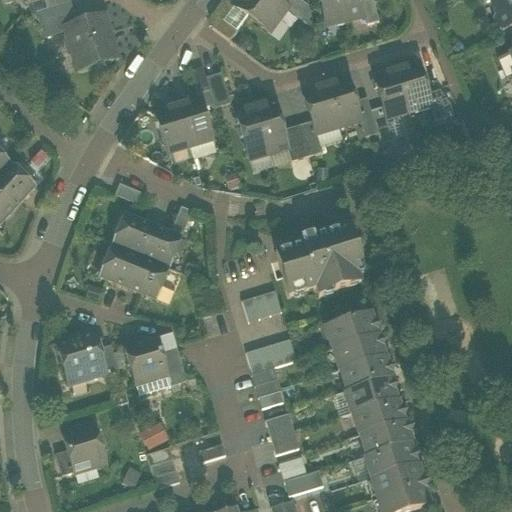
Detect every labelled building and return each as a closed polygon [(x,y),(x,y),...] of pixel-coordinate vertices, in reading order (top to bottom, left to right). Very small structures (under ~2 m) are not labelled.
[(43,0),(47,11),(70,4),(68,0),(43,0)] [(233,8),(234,9),(247,19),(268,34),(285,11),(286,10),(273,0),(272,0),(239,0),(233,8)] [(285,11),(313,31),(308,9),(296,0),(272,0),(273,0),(286,10),(285,11)] [(325,27),(344,23),(339,0),(315,0),(317,7),(320,8),(325,27)] [(339,0),(344,23),(364,18),(361,4),(360,0),(339,0)] [(497,29),(502,32),(511,27),(511,0),(495,0),(491,2),(491,3),(497,17),(494,21),(497,29)] [(211,30),(230,44),(237,34),(236,34),(223,24),(234,9),(233,8),(224,1),(209,21),(211,30)] [(364,18),(367,28),(378,25),(373,2),(361,4),(364,18)] [(76,26),(70,4),(47,11),(35,15),(43,41),(66,35),(64,29),(76,26)] [(236,34),(247,19),(234,9),(223,24),(236,34)] [(66,35),(78,73),(117,61),(104,17),(76,26),(64,29),(66,35)] [(511,56),(497,62),(505,81),(511,79),(511,81),(511,56)] [(419,67),(396,74),(408,114),(430,107),(431,107),(428,97),(419,67)] [(198,96),(209,93),(205,81),(202,70),(191,73),(198,96)] [(395,118),(408,114),(396,74),(373,81),(382,111),(385,121),(386,121),(395,118)] [(221,76),(205,81),(209,93),(215,111),(230,106),(221,76)] [(348,82),(325,89),(337,129),(359,123),(360,122),(355,105),(348,82)] [(315,136),(337,129),(325,89),(302,96),(311,125),(314,136),(315,136)] [(430,107),(435,124),(453,119),(450,107),(439,93),(428,97),(431,107),(430,107)] [(364,140),(377,136),(370,114),(366,101),(355,105),(360,122),(359,123),(364,140)] [(200,103),(177,110),(189,150),(212,143),(200,103)] [(274,104),(254,110),(268,156),(287,150),(282,133),(282,130),(284,128),(281,119),(278,118),(274,104)] [(167,157),(189,150),(177,110),(154,117),(166,157),(167,157)] [(249,162),(268,156),(254,110),(235,116),(239,130),(237,132),(239,141),(243,142),(249,162)] [(382,111),(370,114),(377,136),(380,147),(392,143),(386,121),(385,121),(382,111)] [(402,141),(395,118),(386,121),(392,143),(402,141)] [(311,125),(299,128),(309,159),(321,156),(320,150),(315,136),(314,136),(311,125)] [(291,165),(309,159),(299,128),(282,133),(287,150),(291,165)] [(119,147),(137,157),(143,147),(135,143),(140,135),(130,129),(119,147)] [(341,144),(337,129),(315,136),(320,150),(341,144)] [(212,143),(189,150),(192,161),(193,163),(216,156),(212,143)] [(189,150),(167,157),(171,168),(192,161),(189,150)] [(287,150),(268,156),(272,170),(291,165),(287,150)] [(253,176),(272,170),(268,156),(249,162),(253,176)] [(0,227),(35,190),(0,157),(0,227)] [(115,198),(136,207),(141,196),(119,187),(115,198)] [(171,232),(182,237),(192,215),(181,210),(171,232)] [(99,281),(155,304),(160,291),(181,240),(125,217),(99,281)] [(315,291),(318,300),(323,298),(321,294),(332,291),(334,295),(360,287),(354,267),(361,265),(350,229),(337,232),(334,231),(329,232),(327,235),(314,239),(313,238),(300,242),(302,247),(288,251),(285,250),(280,251),(278,254),(275,255),(288,299),(293,298),(292,294),(303,291),(304,294),(315,291)] [(174,296),(160,291),(155,304),(169,309),(174,296)] [(193,298),(200,320),(223,313),(216,291),(193,298)] [(242,305),(248,326),(281,316),(274,295),(242,305)] [(332,353),(333,353),(333,352),(376,339),(375,336),(378,330),(372,326),(369,317),(325,330),(332,353)] [(55,347),(66,383),(81,379),(83,382),(105,376),(106,375),(99,352),(94,335),(55,347)] [(156,340),(161,355),(176,350),(171,335),(156,340)] [(340,375),(341,375),(340,374),(383,361),(381,352),(384,346),(378,343),(377,338),(376,339),(333,352),(333,353),(340,375)] [(123,350),(135,388),(166,378),(167,378),(161,355),(156,340),(123,350)] [(245,357),(252,378),(274,371),(296,365),(289,343),(245,357)] [(105,376),(106,379),(118,376),(110,349),(99,352),(106,375),(105,376)] [(166,378),(170,390),(186,385),(176,350),(161,355),(167,378),(166,378)] [(341,375),(347,395),(389,383),(391,383),(390,379),(393,372),(387,369),(384,360),(383,361),(340,374),(341,375)] [(251,378),(254,390),(277,383),(274,371),(252,378),(251,378)] [(166,378),(135,388),(139,400),(170,390),(166,378)] [(68,387),(83,382),(81,379),(66,383),(68,387)] [(281,394),(277,383),(254,390),(258,401),(281,394)] [(352,419),(353,419),(352,417),(395,404),(393,396),(396,390),(390,386),(389,383),(347,395),(345,396),(351,417),(352,419)] [(284,406),(281,394),(258,401),(261,413),(284,406)] [(351,417),(345,396),(332,400),(339,421),(351,417)] [(359,439),(360,439),(403,426),(402,422),(405,416),(399,413),(396,404),(395,404),(352,417),(353,419),(359,439)] [(265,425),(270,442),(293,435),(288,418),(265,425)] [(360,439),(366,459),(367,460),(409,448),(411,448),(408,439),(411,432),(405,429),(404,425),(403,426),(360,439)] [(159,426),(138,437),(148,455),(169,444),(159,426)] [(85,469),(86,473),(95,470),(106,467),(95,429),(62,438),(66,454),(72,473),(85,469)] [(298,453),(293,435),(270,442),(275,459),(298,453)] [(198,455),(202,466),(225,459),(221,448),(198,455)] [(371,483),(372,483),(372,482),(415,469),(414,466),(417,459),(411,456),(409,448),(367,460),(366,459),(364,460),(365,461),(371,483)] [(145,458),(149,470),(172,463),(169,451),(145,458)] [(55,458),(61,480),(73,476),(72,473),(66,454),(55,458)] [(278,468),(280,474),(303,467),(301,461),(278,468)] [(371,483),(365,461),(351,465),(358,487),(371,483)] [(149,470),(153,481),(176,474),(172,463),(149,470)] [(280,474),(284,485),(306,479),(303,467),(280,474)] [(416,469),(415,469),(372,482),(372,483),(380,511),(416,511),(428,509),(423,494),(427,487),(420,483),(416,469)] [(98,481),(95,470),(86,473),(74,477),(77,488),(98,481)] [(128,470),(121,487),(134,493),(141,476),(128,470)] [(179,486),(176,474),(153,481),(156,492),(179,486)] [(306,479),(284,485),(288,501),(323,491),(318,475),(306,479)]
